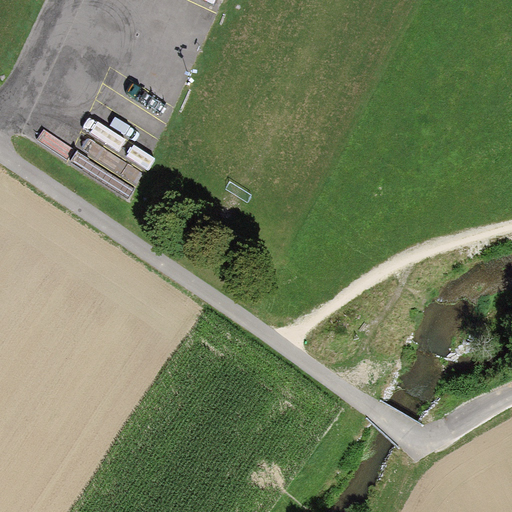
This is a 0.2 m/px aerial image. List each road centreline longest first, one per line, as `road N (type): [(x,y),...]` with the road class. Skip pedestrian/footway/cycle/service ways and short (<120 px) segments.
road 1 (residential): [(0,151),(412,437),(429,440),(511,392)]
road 2 (track): [(282,347),(304,323),(426,245),(511,224)]
